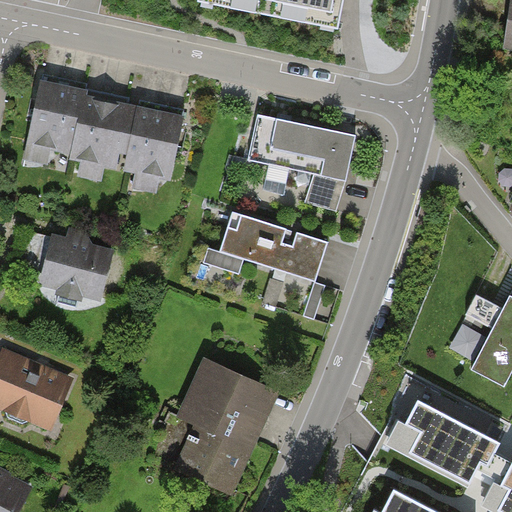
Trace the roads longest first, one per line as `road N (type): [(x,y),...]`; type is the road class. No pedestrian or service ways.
road 1 (residential): [(8,20),(422,111)]
road 2 (residential): [(412,156),(365,306),(280,511)]
road 3 (residential): [(511,241),(461,182),(412,156)]
